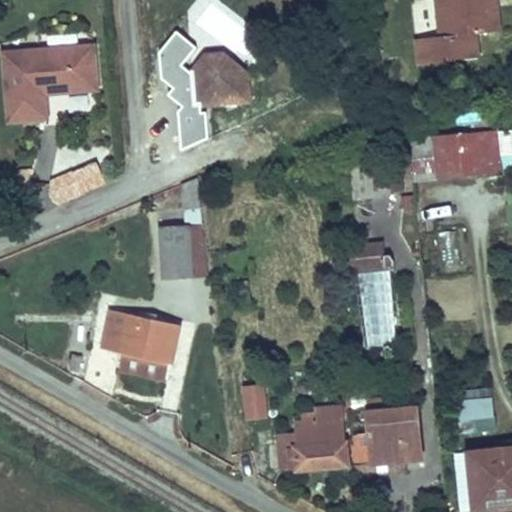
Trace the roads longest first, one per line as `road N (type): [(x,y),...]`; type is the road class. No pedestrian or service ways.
road 1 (residential): [(278,511),(0,354)]
road 2 (residential): [(0,245),(200,159)]
